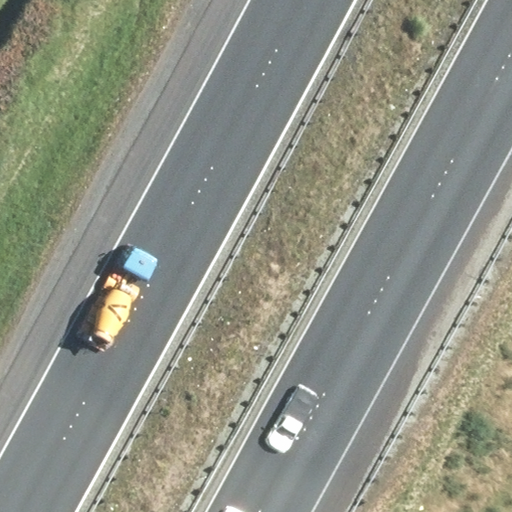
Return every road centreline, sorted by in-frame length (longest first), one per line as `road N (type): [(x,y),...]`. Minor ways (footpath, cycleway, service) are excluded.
road 1 (motorway): [(18,511),(294,0)]
road 2 (motorway): [(511,37),(253,511)]
